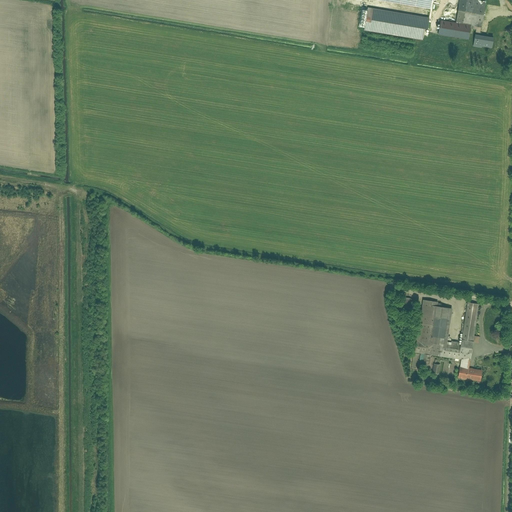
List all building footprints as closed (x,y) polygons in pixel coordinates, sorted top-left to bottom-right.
[(482,0),(459,0),(455,22),(470,25),(470,28),(475,29),(475,31),(480,32),(486,1),(482,0)] [(429,17),(367,7),(363,31),(422,40),(424,29),(427,29),(429,17)] [(455,22),(440,20),(437,34),(468,39),(470,28),(470,25),(455,22)] [(493,36),(474,33),(472,46),(482,48),(482,46),(491,48),(493,36)] [(473,342),(473,341),(461,339),(460,342),(451,341),(451,342),(447,342),(452,308),(437,306),(438,302),(423,299),(414,352),(460,359),(470,361),(473,342)] [(479,304),(467,302),(461,339),(473,341),(474,336),(479,304)] [(422,354),(422,356),(419,356),(418,362),(429,364),(430,355),(422,354)] [(480,381),(482,370),(469,368),(470,361),(460,359),(457,378),(461,378),(461,379),(470,381),(470,380),(480,381)] [(440,365),(433,364),(432,373),(439,374),(440,365)]
